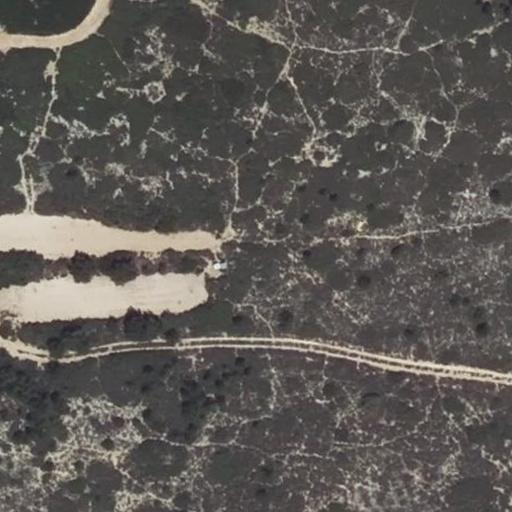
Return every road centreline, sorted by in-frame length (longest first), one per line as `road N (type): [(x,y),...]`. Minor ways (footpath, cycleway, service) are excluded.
road 1 (track): [(0,334),(40,352),(252,344),(511,383)]
road 2 (track): [(105,0),(93,26),(0,42)]
